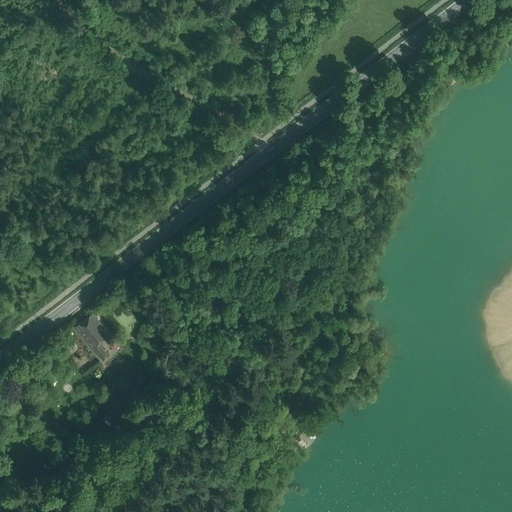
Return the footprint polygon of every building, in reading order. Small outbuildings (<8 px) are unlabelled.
[(110,334),(93,312),(76,326),(93,348),(99,343),(110,334)] [(113,340),(109,344),(115,349),(119,345),(113,340)] [(107,353),(99,343),(93,348),(101,357),(107,353)] [(123,384),(133,373),(130,370),(120,381),(123,384)] [(133,373),(123,384),(127,388),(137,377),(133,373)] [(141,380),(119,402),(127,411),(149,388),(141,380)]
